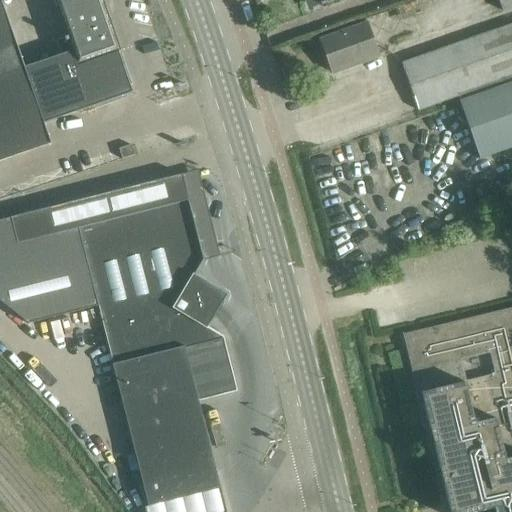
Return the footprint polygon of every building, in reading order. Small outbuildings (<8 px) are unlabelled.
[(102,0),(52,0),(58,15),(49,18),(57,43),(54,44),(59,57),(69,52),(75,69),(118,53),(121,52),(112,25),(102,0)] [(326,4),(338,0),(311,0),(314,8),(320,6),(322,9),(327,7),(326,4)] [(511,0),(497,0),(502,12),(511,8),(511,0)] [(0,1),(0,162),(51,144),(44,125),(23,69),(0,1)] [(321,42),(332,74),(378,57),(367,25),(321,42)] [(511,26),(402,65),(418,111),(458,97),(460,103),(511,84),(511,26)] [(59,57),(23,69),(44,125),(132,94),(125,74),(118,53),(75,69),(69,52),(59,57)] [(480,160),(511,148),(511,84),(460,103),(480,160)] [(360,118),(364,130),(416,112),(412,100),(360,118)] [(134,156),(131,146),(119,150),(122,160),(134,156)] [(182,176),(11,219),(17,245),(79,230),(149,507),(220,489),(211,453),(197,402),(236,392),(222,338),(208,329),(217,313),(228,296),(194,276),(203,261),(189,202),(185,186),(182,176)] [(511,511),(511,310),(404,337),(419,396),(421,396),(432,439),(448,505),(450,511),(485,511),(495,510),(495,511),(511,511)]
